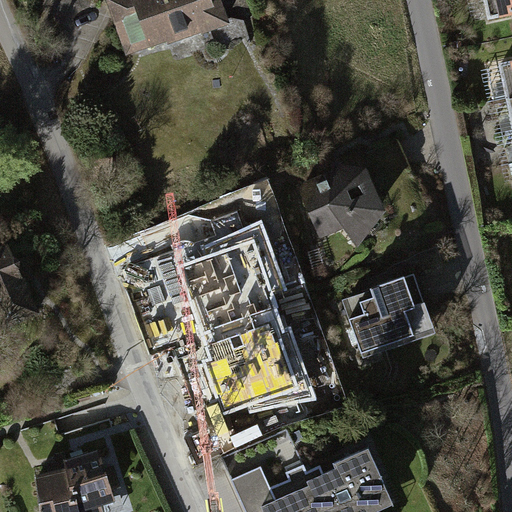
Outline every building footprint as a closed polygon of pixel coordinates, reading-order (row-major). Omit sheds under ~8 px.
[(112,0),(100,5),(117,52),(126,48),(130,58),(194,34),(196,39),(223,29),(212,0),(112,0)] [(511,0),(479,0),(484,28),(511,23),(511,0)] [(369,154),(299,179),(321,240),(391,215),(369,154)] [(0,327),(30,316),(7,260),(0,262),(0,327)] [(411,280),(340,303),(362,368),(432,345),(411,280)] [(258,296),(199,316),(231,412),(291,392),(258,296)] [(239,483),(251,511),(398,511),(374,454),(309,482),(299,458),(239,483)] [(106,456),(26,480),(36,511),(85,511),(120,502),(106,456)]
